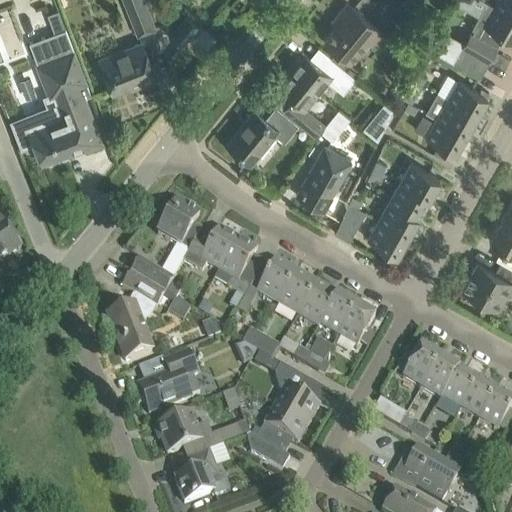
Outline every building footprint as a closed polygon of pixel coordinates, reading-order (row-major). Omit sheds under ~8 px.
[(124,0),(138,35),(154,28),(143,0),(124,0)] [(511,0),(497,0),(494,6),(511,16),(511,0)] [(373,42),(382,31),(347,3),(338,14),(343,17),(324,40),(336,49),(329,57),(342,68),(349,60),(350,61),(368,38),(373,42)] [(511,16),(494,6),(486,3),(471,28),(474,30),(472,33),(470,32),(462,47),(489,62),(498,48),(490,44),(497,33),(511,41),(511,16)] [(169,36),(181,46),(198,25),(186,15),(169,36)] [(20,147),(34,142),(42,162),(83,146),(84,150),(101,143),(84,98),(91,95),(66,29),(29,43),(48,91),(43,93),(46,103),(9,117),(20,147)] [(105,73),(112,92),(138,82),(139,85),(156,78),(142,43),(99,59),(105,73)] [(303,51),(289,68),(318,93),(328,81),(343,93),(355,78),(342,68),(329,57),(321,67),(303,51)] [(318,93),(289,68),(274,86),(291,99),(304,110),(305,109),(318,93)] [(412,79),(422,85),(426,78),(416,72),(412,79)] [(422,85),(412,79),(404,94),(414,100),(422,85)] [(458,79),(448,97),(477,113),(489,93),(481,88),(479,91),(458,79)] [(448,97),(437,116),(466,133),(477,113),(448,97)] [(320,131),(325,125),(305,109),(304,110),(291,99),(283,110),(315,137),(320,131)] [(404,108),(414,114),(418,107),(407,101),(404,108)] [(385,102),(378,110),(389,119),(394,109),(385,102)] [(227,144),(248,161),(253,154),(256,156),(274,134),(284,143),(298,125),(275,106),(265,119),(254,111),(227,144)] [(325,125),(320,131),(332,140),(350,119),(338,109),(325,125)] [(466,133),(437,116),(425,137),(438,144),(450,151),(454,154),(466,133)] [(450,151),(438,144),(434,153),(445,159),(450,151)] [(333,195),(332,194),(351,160),(324,145),(296,195),(324,211),(333,195)] [(373,168),(383,172),(386,165),(376,160),(373,168)] [(411,163),(400,182),(429,199),(440,179),(411,163)] [(383,172),(373,168),(369,175),(380,180),(383,172)] [(400,182),(389,201),(418,217),(429,199),(400,182)] [(358,208),(362,201),(351,196),(348,203),(358,208)] [(181,247),(188,252),(195,241),(201,229),(193,225),(200,214),(176,200),(157,234),(181,247)] [(511,200),(501,220),(511,226),(511,200)] [(389,201),(378,219),(407,236),(418,217),(389,201)] [(348,203),(334,233),(346,240),(363,210),(358,208),(348,203)] [(0,261),(21,247),(3,222),(0,218),(0,261)] [(407,236),(378,219),(367,239),(396,255),(407,236)] [(500,262),(508,266),(511,268),(511,226),(501,220),(489,240),(507,251),(500,262)] [(206,264),(219,271),(238,238),(219,227),(207,247),(195,241),(188,252),(183,262),(201,272),(206,264)] [(257,249),(238,238),(219,271),(214,279),(245,297),(250,288),(239,281),(257,249)] [(139,258),(131,272),(165,293),(170,284),(173,279),(157,268),(139,258)] [(256,292),(277,304),(295,271),(275,259),(256,292)] [(511,268),(508,266),(502,277),(476,262),(461,288),(498,309),(507,296),(511,286),(511,268)] [(277,304),(296,315),(315,282),(295,271),(277,304)] [(129,306),(107,315),(126,361),(144,354),(152,351),(141,322),(149,319),(156,308),(165,293),(131,272),(122,287),(133,294),(128,303),(129,306)] [(296,315),(316,326),(335,293),(315,282),(296,315)] [(170,284),(165,293),(176,299),(181,291),(170,284)] [(320,326),(337,336),(354,305),(335,293),(316,326),(319,328),(320,326)] [(236,310),(245,315),(252,305),(243,300),(236,310)] [(354,305),(337,336),(357,347),(375,316),(354,305)] [(242,343),(251,348),(259,334),(250,329),(242,343)] [(403,377),(422,388),(440,357),(421,346),(403,377)] [(292,357),(325,375),(330,366),(297,348),(292,357)] [(169,375),(138,387),(139,389),(133,391),(138,405),(144,402),(144,403),(148,414),(167,406),(191,397),(191,396),(199,393),(193,376),(197,374),(188,352),(182,354),(164,361),(169,375)] [(259,354),(253,364),(261,368),(266,358),(259,354)] [(441,397),(442,397),(458,368),(440,357),(422,388),(440,399),(441,397)] [(282,392),(274,405),(308,425),(319,405),(299,394),(307,380),(290,370),(280,365),(274,375),(279,390),(282,392)] [(442,397),(460,408),(477,379),(458,368),(442,397)] [(460,408),(479,419),(496,390),(477,379),(460,408)] [(511,399),(496,390),(479,419),(498,430),(511,406),(511,399)] [(264,426),(256,438),(269,446),(277,432),(297,444),(308,425),(274,405),(263,425),(264,426)] [(387,420),(399,427),(406,415),(394,408),(387,420)] [(209,451),(236,440),(232,428),(219,434),(219,433),(212,435),(207,423),(196,427),(190,413),(173,421),(154,428),(156,434),(159,433),(167,454),(204,440),(208,451),(209,451)] [(412,434),(418,438),(424,428),(417,425),(412,434)] [(430,432),(424,428),(418,438),(425,442),(430,432)] [(289,458),(269,446),(256,438),(256,439),(250,435),(246,437),(250,452),(265,460),(282,470),(289,458)] [(451,466),(444,462),(418,447),(406,469),(399,465),(393,475),(416,488),(421,479),(447,494),(460,471),(458,470),(451,466)] [(184,503),(214,491),(216,496),(225,493),(227,490),(227,486),(226,482),(224,479),(221,478),(218,476),(210,458),(208,452),(209,452),(209,451),(208,451),(208,452),(173,465),(173,467),(178,478),(175,479),(184,503)] [(450,453),(444,462),(451,466),(456,457),(450,453)] [(511,456),(502,483),(511,486),(511,456)] [(456,457),(451,466),(458,470),(463,460),(456,457)] [(381,511),(383,511),(436,511),(437,511),(412,497),(395,487),(381,511)]
